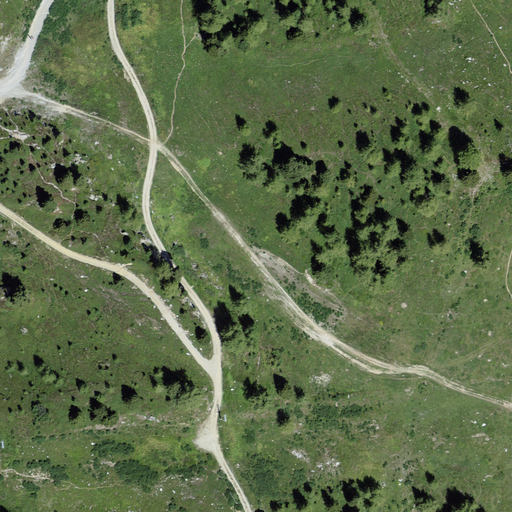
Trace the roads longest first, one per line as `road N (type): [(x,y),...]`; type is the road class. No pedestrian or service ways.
road 1 (track): [(3,85),(170,157),(301,327),(368,368),(423,370),(511,400)]
road 2 (track): [(246,511),(214,445),(214,340),(150,238),(143,208),(151,122),(114,47),(114,0)]
road 3 (track): [(217,381),(128,272),(57,248),(0,207)]
